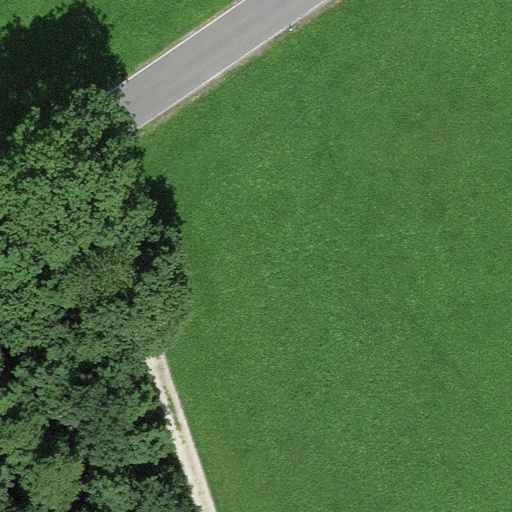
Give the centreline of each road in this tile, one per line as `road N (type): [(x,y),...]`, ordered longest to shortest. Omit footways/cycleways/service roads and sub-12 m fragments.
road 1 (track): [(204,511),(89,134)]
road 2 (unclassified): [(289,0),(0,194)]
